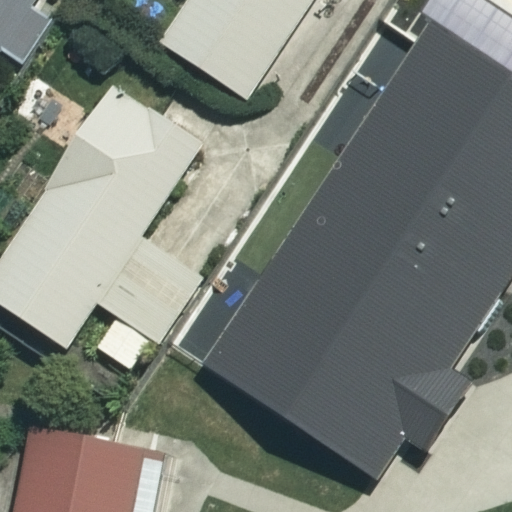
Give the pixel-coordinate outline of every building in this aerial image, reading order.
[(46,0),(0,0),(0,55),(26,72),(54,27),(36,17),(46,0)] [(160,47),(188,0),(85,0),(85,1),(160,47)] [(208,0),(171,56),(257,114),(333,0),(208,0)] [(511,151),(511,91),(366,117),(376,174),(511,151)] [(148,387),(212,291),(149,251),(211,158),(127,102),(0,293),(0,311),(76,362),(108,313),(127,326),(105,358),(148,387)] [(292,314),(239,282),(191,361),(245,392),(292,314)] [(165,511),(175,464),(41,438),(26,511),(165,511)]
